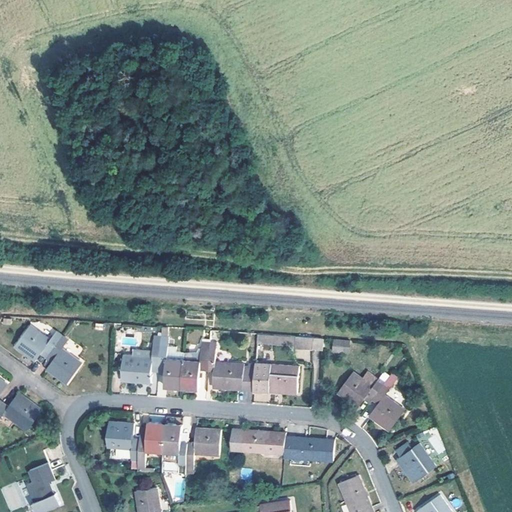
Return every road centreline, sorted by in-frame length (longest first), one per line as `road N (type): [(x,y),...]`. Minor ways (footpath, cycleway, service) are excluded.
road 1 (track): [(477,511),(406,336),(4,308),(0,315)]
road 2 (track): [(511,286),(0,244)]
road 3 (residential): [(392,511),(366,446),(315,416),(96,400),(76,411)]
